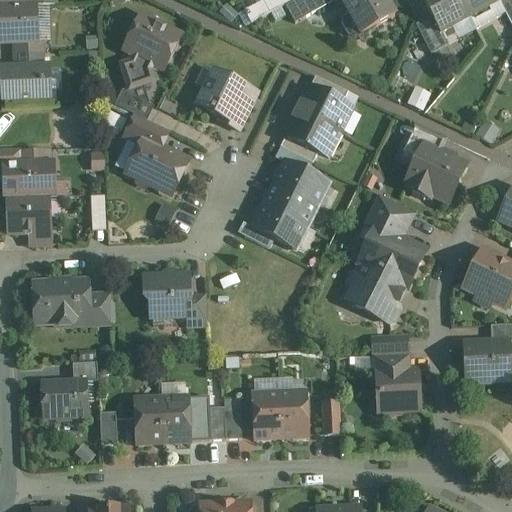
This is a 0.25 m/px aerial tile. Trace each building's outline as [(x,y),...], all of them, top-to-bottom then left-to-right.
[(0,0),(0,10),(2,10),(33,9),(42,8),(41,0),(0,0)] [(289,0),(268,0),(263,3),(270,15),(285,7),(291,4),(289,0)] [(298,0),(291,4),(285,7),(295,25),(311,16),(303,3),(304,2),(302,0),(298,0)] [(307,0),(304,2),(303,3),(311,16),(335,2),(334,0),(307,0)] [(339,0),(350,19),(352,17),(362,34),(360,36),(361,38),(395,18),(394,17),(394,18),(383,0),(339,0)] [(459,0),(421,0),(431,19),(440,36),(441,35),(470,20),(459,0)] [(501,0),(459,0),(470,20),(499,4),(503,2),(501,0)] [(511,0),(507,0),(503,2),(499,4),(511,28),(511,0)] [(263,3),(245,13),(251,25),(270,15),(263,3)] [(33,9),(2,10),(2,13),(0,15),(0,28),(3,31),(3,45),(14,45),(38,44),(38,42),(37,30),(33,26),(33,9)] [(440,36),(431,19),(416,27),(431,56),(448,47),(441,35),(440,36)] [(155,27),(140,20),(129,44),(140,50),(133,65),(123,68),(130,91),(143,87),(152,83),(149,74),(152,67),(164,73),(182,38),(156,26),(155,27)] [(38,44),(14,45),(15,58),(42,56),(42,42),(38,42),(38,44)] [(42,56),(15,58),(15,71),(43,70),(42,56)] [(15,71),(5,72),(6,86),(1,91),(2,98),(6,103),(7,106),(51,104),(51,93),(45,88),(44,70),(15,71)] [(211,90),(207,88),(197,108),(228,124),(229,124),(241,99),(246,90),(218,76),(211,90)] [(348,94),(316,79),(310,90),(343,106),(348,94)] [(130,91),(122,94),(115,108),(136,119),(147,124),(154,109),(150,107),(143,87),(130,91)] [(418,88),(410,105),(424,111),(432,95),(418,88)] [(310,90),(298,114),(340,136),(353,111),(343,106),(310,90)] [(241,99),(229,124),(228,124),(226,127),(239,134),(253,105),(241,99)] [(122,134),(129,122),(112,112),(105,124),(122,134)] [(340,136),(298,114),(285,139),(286,139),(318,155),(328,160),(340,136)] [(147,124),(136,119),(125,141),(141,148),(144,142),(161,151),(169,135),(147,124)] [(485,122),(477,136),(493,145),(501,131),(485,122)] [(447,141),(415,126),(403,152),(419,159),(424,148),(440,156),(447,141)] [(318,155),(286,139),(281,150),(313,166),(318,155)] [(161,151),(144,142),(141,148),(135,161),(141,164),(134,179),(138,181),(138,185),(147,190),(150,187),(172,198),(188,164),(161,151)] [(440,156),(424,148),(419,159),(406,187),(410,188),(413,196),(424,201),(431,198),(449,207),(466,168),(440,156)] [(49,152),(20,153),(20,167),(49,166),(49,152)] [(20,167),(8,168),(9,182),(5,186),(5,195),(10,199),(10,202),(49,200),(49,184),(54,184),(53,166),(20,167)] [(328,187),(285,166),(275,188),(318,209),(328,187)] [(318,209),(275,188),(264,209),(307,230),(318,209)] [(92,197),(93,231),(108,231),(106,197),(92,197)] [(511,197),(500,223),(511,228),(511,197)] [(49,200),(10,202),(11,235),(14,238),(31,237),(51,236),(49,200)] [(413,216),(381,200),(367,229),(377,233),(360,267),(362,268),(358,276),(352,278),(347,289),(349,295),(347,298),(371,310),(368,316),(389,326),(395,325),(400,313),(398,307),(424,255),(408,247),(402,249),(400,242),(413,216)] [(157,222),(171,228),(178,212),(164,206),(157,222)] [(307,230),(264,209),(253,231),(296,252),(307,230)] [(51,236),(31,237),(32,250),(51,249),(51,236)] [(500,260),(484,253),(465,291),(505,311),(511,297),(511,268),(499,262),(500,260)] [(166,279),(165,281),(145,282),(145,297),(150,302),(151,320),(153,320),(153,313),(172,312),(173,319),(174,319),(189,318),(190,318),(190,300),(189,280),(177,280),(176,279),(174,277),(172,276),(169,277),(167,277),(166,279)] [(88,285),(34,287),(36,327),(54,326),(58,330),(112,328),(111,298),(88,299),(88,285)] [(206,299),(190,300),(190,318),(189,318),(190,329),(208,328),(206,299)] [(172,312),(153,313),(153,320),(153,329),(174,328),(174,319),(173,319),(172,312)] [(511,327),(491,329),(491,346),(508,346),(508,353),(511,352),(511,327)] [(491,346),(465,348),(467,386),(510,384),(508,353),(508,346),(491,346)] [(409,358),(374,360),(375,377),(377,377),(378,401),(386,400),(387,414),(389,414),(393,417),(401,417),(404,413),(419,412),(417,374),(411,375),(408,372),(407,359),(409,359),(409,358)] [(86,385),(42,387),(44,421),(57,420),(57,422),(71,422),(71,420),(88,419),(86,385)] [(306,394),(279,395),(281,440),(292,439),(293,441),(308,441),(306,394)] [(279,395),(253,397),(255,443),(271,442),(270,440),(281,440),(279,395)] [(188,399),(162,401),(164,445),(175,445),(175,447),(191,446),(188,399)] [(162,401),(135,402),(137,448),(153,448),(153,446),(164,445),(162,401)] [(338,406),(323,406),(325,438),(340,437),(338,406)] [(241,409),(225,410),(226,442),(242,442),(241,409)] [(225,410),(209,411),(210,443),(226,442),(225,410)] [(116,415),(100,416),(102,448),(118,447),(116,415)]
